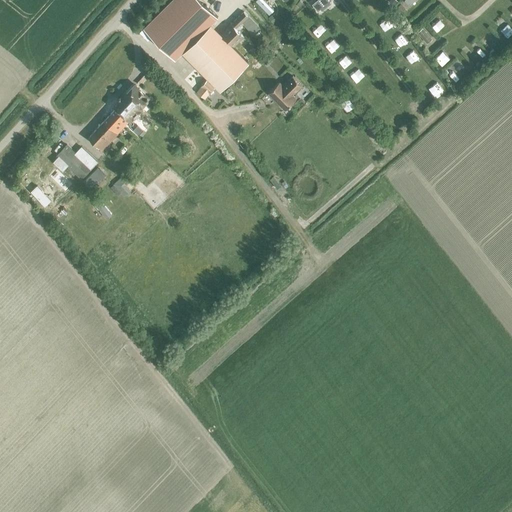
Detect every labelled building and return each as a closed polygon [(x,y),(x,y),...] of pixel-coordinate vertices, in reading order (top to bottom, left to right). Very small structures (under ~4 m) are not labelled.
[(176,59),(183,52),(221,15),(204,0),(189,0),(152,35),(176,59)] [(253,33),(260,27),(245,11),(222,33),(234,45),(245,35),(238,29),(242,25),(240,24),(242,22),(253,33)] [(184,52),(220,90),(249,62),(212,24),(184,52)] [(293,94),(302,85),(293,75),(283,85),(279,81),(268,92),(285,109),(296,98),(293,94)] [(197,90),(206,98),(210,93),(216,86),(208,78),(201,86),(197,90)] [(88,136),(102,149),(130,118),(129,118),(148,98),(134,84),(117,103),(118,104),(88,136)] [(57,153),(81,177),(90,168),(66,144),(57,153)] [(114,183),(125,196),(132,189),(127,183),(130,180),(124,173),(114,183)]
